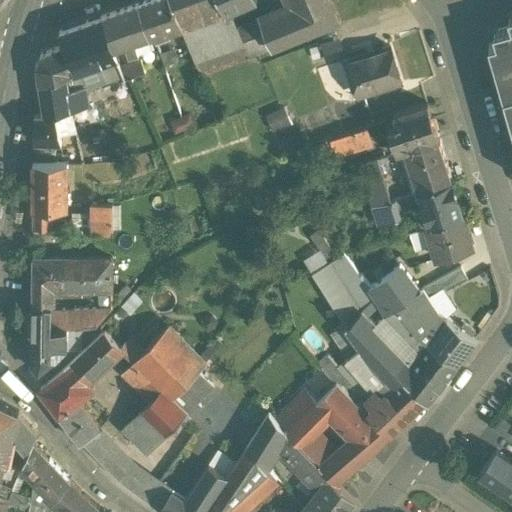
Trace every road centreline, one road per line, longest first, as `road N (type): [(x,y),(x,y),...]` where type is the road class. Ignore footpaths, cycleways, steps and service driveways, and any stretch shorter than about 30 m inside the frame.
road 1 (residential): [(511,234),(447,18)]
road 2 (unknown): [(457,412),(286,269)]
road 3 (residential): [(379,511),(511,338)]
road 4 (residential): [(136,511),(3,373)]
